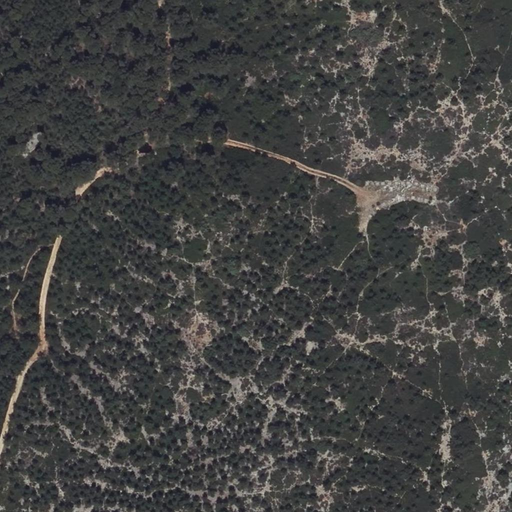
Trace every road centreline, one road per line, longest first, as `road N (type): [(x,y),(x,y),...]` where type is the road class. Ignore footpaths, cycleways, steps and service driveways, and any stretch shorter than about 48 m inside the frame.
road 1 (track): [(431,0),(428,200),(486,511)]
road 2 (track): [(0,457),(48,330),(49,241),(103,160),(80,0)]
road 3 (track): [(428,200),(380,196),(221,139),(168,139),(98,175)]
